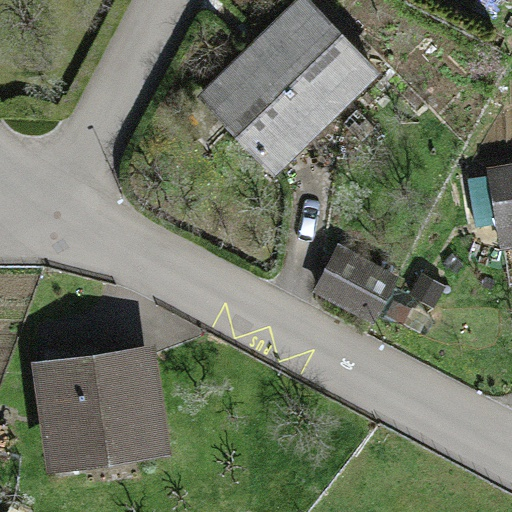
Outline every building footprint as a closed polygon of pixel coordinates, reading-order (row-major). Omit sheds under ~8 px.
[(300,0),(294,0),(201,89),(270,162),(367,70),(300,0)] [(511,173),(488,178),(500,250),(511,248),(511,173)] [(336,248),(315,290),(373,319),(394,276),(336,248)] [(423,271),(409,293),(433,308),(447,287),(423,271)] [(142,353),(32,363),(41,462),(152,452),(142,353)]
